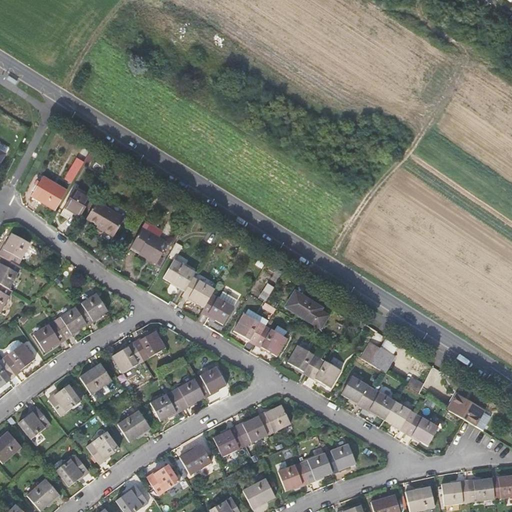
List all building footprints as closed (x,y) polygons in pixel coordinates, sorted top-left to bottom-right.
[(84,163),(88,165),(95,155),(90,152),(84,163)] [(67,173),(75,178),(84,163),(76,158),(67,173)] [(71,183),(75,178),(67,173),(64,179),(71,183)] [(32,196),(55,210),(66,192),(42,178),(32,196)] [(64,207),(80,217),(91,199),(74,190),(64,207)] [(124,219),(96,202),(86,219),(102,228),(102,230),(114,237),(124,219)] [(168,244),(141,229),(131,247),(144,254),(143,257),(157,264),(168,244)] [(11,234),(0,255),(0,256),(2,258),(18,266),(30,244),(11,234)] [(182,246),(176,243),(169,255),(175,258),(182,246)] [(18,266),(2,258),(0,262),(0,284),(9,290),(21,267),(18,266)] [(195,273),(174,260),(163,278),(185,291),(193,277),(195,273)] [(214,290),(193,277),(185,291),(182,295),(203,308),(212,294),(214,290)] [(9,290),(0,284),(0,313),(12,291),(9,290)] [(260,297),(266,300),(274,288),(268,284),(260,297)] [(219,298),(212,294),(203,308),(201,312),(223,325),(237,301),(223,292),(219,298)] [(319,307),(295,292),(285,307),(320,329),(328,316),(317,310),(319,307)] [(96,294),(75,308),(87,325),(108,312),(96,294)] [(75,308),(54,321),(66,339),(87,325),(75,308)] [(255,344),(265,327),(253,319),(256,314),(248,309),(245,315),(244,314),(233,331),(255,344)] [(253,319),(265,327),(268,321),(256,314),(253,319)] [(54,321),(33,335),(44,352),(66,339),(54,321)] [(265,327),(255,344),(277,357),(287,339),(265,327)] [(155,331),(133,344),(143,362),(165,349),(155,331)] [(35,360),(22,344),(3,359),(15,375),(35,360)] [(122,374),(143,362),(133,344),(112,357),(122,374)] [(370,345),(360,359),(370,364),(379,349),(370,345)] [(287,363),(309,376),(319,358),(297,346),(287,363)] [(394,357),(380,348),(379,349),(370,364),(384,373),(394,357)] [(341,371),(319,358),(309,376),(330,389),(341,371)] [(0,386),(15,375),(3,359),(0,361),(0,386)] [(79,378),(91,395),(112,381),(100,364),(79,378)] [(226,386),(216,367),(194,379),(204,398),(226,386)] [(341,395),(362,407),(373,389),(352,377),(341,395)] [(194,379),(172,391),(182,410),(204,398),(194,379)] [(68,385),(48,400),(60,417),(81,402),(68,385)] [(362,407),(384,420),(395,402),(373,389),(362,407)] [(150,403),(160,422),(182,410),(172,391),(150,403)] [(456,395),(447,410),(474,426),(484,411),(456,395)] [(384,420),(406,433),(416,415),(395,402),(384,420)] [(290,425),(281,406),(258,417),(267,436),(290,425)] [(50,424),(37,408),(18,424),(31,440),(50,424)] [(139,411),(117,425),(129,443),(150,429),(139,411)] [(416,415),(406,433),(427,446),(438,428),(416,415)] [(258,417),(236,427),(245,446),(267,436),(258,417)] [(213,438),(222,457),(245,446),(236,427),(213,438)] [(21,448),(8,432),(0,438),(0,461),(2,464),(21,448)] [(119,450),(106,432),(86,447),(98,464),(119,450)] [(175,447),(178,455),(202,444),(198,437),(175,447)] [(190,476),(211,463),(201,445),(179,458),(190,476)] [(355,464),(348,445),(324,454),(332,473),(355,464)] [(324,454),(301,463),(309,483),(332,473),(324,454)] [(56,471),(69,487),(88,472),(76,455),(56,471)] [(301,463),(278,472),(285,492),(309,483),(301,463)] [(179,483),(168,465),(147,479),(158,496),(179,483)] [(511,476),(491,479),(494,500),(511,497),(511,476)] [(26,496),(40,511),(59,495),(45,479),(26,496)] [(275,498),(265,479),(243,491),(252,510),(275,498)] [(466,482),(469,503),(494,500),(491,479),(466,482)] [(441,485),(444,506),(469,503),(466,482),(441,485)] [(123,511),(135,511),(148,503),(136,486),(115,501),(123,511)] [(414,511),(434,508),(430,487),(405,493),(409,511),(414,511)] [(399,511),(395,496),(370,502),(373,511),(399,511)] [(239,511),(231,498),(209,510),(210,511),(239,511)]
